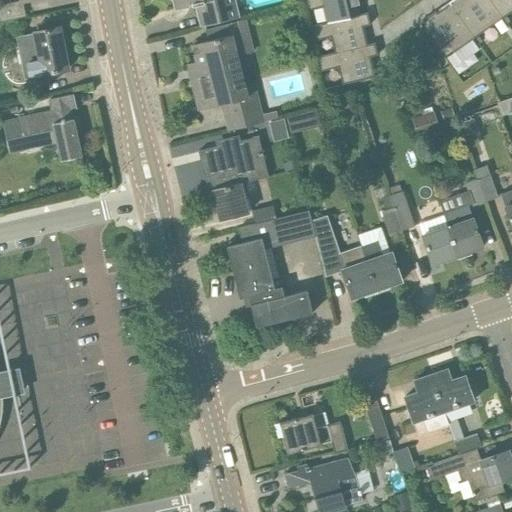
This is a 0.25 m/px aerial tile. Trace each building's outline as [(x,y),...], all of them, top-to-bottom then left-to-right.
[(173,0),(176,8),(194,4),(200,27),(236,18),(231,0),(173,0)] [(324,7),(328,22),(328,23),(359,16),(359,15),(355,0),(302,0),(305,11),(324,7)] [(450,2),(449,2),(474,38),(503,18),(490,0),(456,0),(451,4),(450,2)] [(511,0),(490,0),(503,18),(511,11),(511,0)] [(26,16),(22,1),(0,5),(0,20),(0,22),(26,16)] [(474,38),(449,2),(448,3),(450,5),(437,13),(436,11),(420,23),(445,58),(474,38)] [(309,27),(312,41),(331,37),(335,53),(367,46),(366,45),(362,27),(370,25),(367,13),(359,15),(359,16),(328,23),(328,22),(309,27)] [(68,69),(59,26),(34,31),(35,35),(18,38),(23,66),(28,65),(31,77),(68,69)] [(245,86),(238,56),(253,53),(248,32),(193,45),(201,78),(192,80),(199,110),(223,104),(230,132),(262,123),(253,84),(245,86)] [(320,72),(339,67),(343,85),(376,77),(376,75),(374,75),(369,57),(377,55),(375,43),(366,45),(367,46),(335,53),(316,57),(320,72)] [(327,101),(340,96),(338,86),(324,89),(327,101)] [(81,158),(72,107),(76,107),(73,94),(49,99),(52,112),(19,119),(25,148),(58,142),(61,161),(81,158)] [(388,96),(389,104),(401,103),(400,94),(388,96)] [(349,98),(342,100),(344,109),(351,108),(349,98)] [(498,103),(503,116),(511,112),(511,106),(509,99),(498,103)] [(440,111),(444,122),(454,118),(450,108),(440,111)] [(416,134),(438,126),(433,111),(411,119),(416,134)] [(290,134),(318,128),(315,112),(286,119),(290,134)] [(273,141),(288,138),(283,119),(269,123),(273,141)] [(478,132),(473,120),(461,125),(465,137),(478,132)] [(269,177),(259,136),(204,150),(215,190),(241,184),(269,177)] [(477,179),(486,201),(497,197),(486,165),(474,170),(477,179)] [(486,201),(477,179),(464,183),(472,206),(486,201)] [(249,213),(241,184),(215,190),(215,192),(213,192),(220,220),(249,213)] [(388,189),(390,195),(402,191),(400,185),(388,189)] [(511,190),(501,195),(511,226),(511,190)] [(390,196),(394,207),(402,230),(414,227),(402,191),(390,195),(390,196)] [(381,199),(386,210),(394,207),(390,196),(381,199)] [(255,223),(277,218),(274,206),(252,212),(255,223)] [(444,215),(448,227),(458,255),(483,247),(469,206),(444,215)] [(381,212),(389,235),(402,230),(394,207),(386,210),(381,212)] [(274,293),(266,264),(264,249),(315,237),(311,222),(308,211),(238,228),(242,243),(227,247),(239,298),(248,296),(256,327),(312,313),(306,291),(284,297),(282,290),(274,293)] [(351,299),(377,290),(362,247),(361,247),(361,246),(338,254),(327,216),(311,222),(315,237),(324,276),(341,270),(351,299)] [(432,264),(458,255),(448,227),(422,236),(432,264)] [(362,247),(377,290),(402,281),(392,252),(389,253),(382,256),(377,242),(362,247)] [(431,375),(443,411),(473,400),(465,376),(451,381),(447,370),(431,375)] [(443,411),(431,375),(414,381),(418,392),(405,397),(414,421),(423,418),(427,432),(448,425),(443,411)] [(376,442),(389,439),(375,396),(362,400),(376,442)] [(310,429),(307,416),(279,423),(287,454),(331,442),(334,453),(348,449),(340,421),(310,429)] [(452,436),(455,442),(464,439),(461,433),(452,436)] [(458,455),(476,449),(481,447),(476,435),(464,439),(455,442),(454,443),(458,455)] [(394,452),(390,441),(378,445),(382,456),(394,452)] [(394,452),(394,453),(402,475),(415,471),(406,447),(394,452)] [(479,460),(476,449),(458,455),(432,464),(433,465),(426,468),(430,481),(457,472),(460,478),(466,481),(467,481),(474,502),(504,492),(501,482),(511,477),(511,462),(508,450),(479,460)] [(353,473),(347,458),(285,475),(288,487),(311,480),(319,511),(327,511),(344,508),(343,505),(361,500),(359,494),(372,491),(367,470),(353,473)] [(398,511),(400,511),(412,509),(408,495),(395,499),(398,511)] [(486,501),(488,509),(499,505),(497,498),(486,501)]
